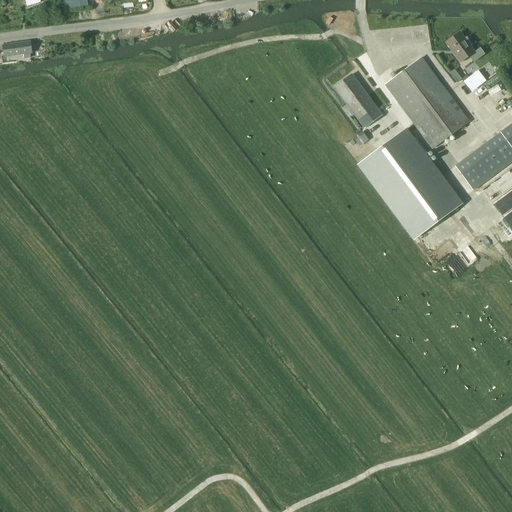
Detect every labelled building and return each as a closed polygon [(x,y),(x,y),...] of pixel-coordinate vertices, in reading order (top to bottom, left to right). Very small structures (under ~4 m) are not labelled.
[(474,53),(470,47),(472,45),(467,38),(465,40),(460,33),(446,43),(461,63),(472,54),(474,53)] [(28,42),(2,46),(3,57),(22,54),(22,59),(29,58),(28,53),(30,53),(28,42)] [(474,53),(472,54),(476,60),(484,55),(480,49),(474,53)] [(421,58),(385,85),(414,124),(417,128),(432,149),(469,122),(421,58)] [(459,65),(450,72),(457,82),(467,75),(459,65)] [(470,92),(485,81),(477,71),(463,82),(470,92)] [(364,129),(382,116),(380,113),(377,109),(352,75),(334,88),(364,129)] [(406,130),(358,165),(414,240),(461,204),(406,130)] [(466,196),(511,162),(511,148),(500,133),(448,172),(466,196)] [(360,146),(368,140),(364,135),(356,141),(360,146)]
